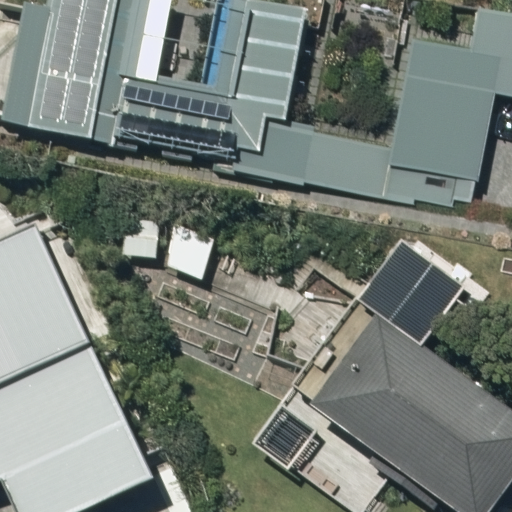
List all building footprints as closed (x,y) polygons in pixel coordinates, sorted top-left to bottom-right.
[(0,116),(0,130),(448,214),(455,180),(476,184),(500,58),(411,42),(391,150),(279,129),(301,15),(221,0),(218,0),(201,91),(137,79),(151,0),(46,0),(43,15),(19,11),(8,78),(7,78),(0,116)] [(124,222),(124,263),(162,264),(163,223),(124,222)] [(0,348),(0,497),(22,487),(34,511),(115,511),(171,486),(87,312),(110,301),(73,223),(48,235),(46,230),(0,251),(0,328),(8,345),(0,348)] [(184,234),(178,265),(209,271),(215,241),(184,234)] [(297,389),(277,417),(304,436),(289,457),(368,511),(369,511),(391,480),(436,511),(444,511),(451,502),(465,511),(511,511),(511,405),(392,322),(329,412),(297,389)]
